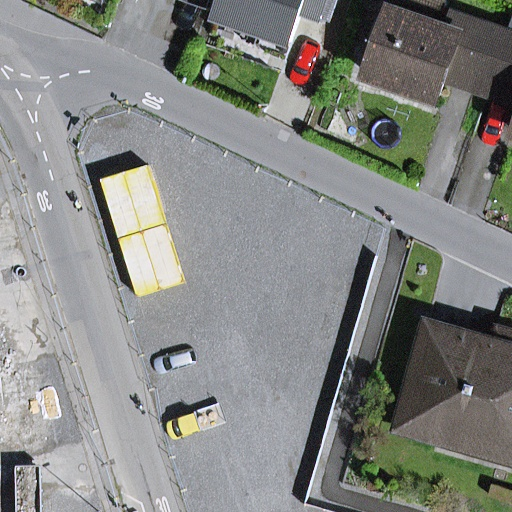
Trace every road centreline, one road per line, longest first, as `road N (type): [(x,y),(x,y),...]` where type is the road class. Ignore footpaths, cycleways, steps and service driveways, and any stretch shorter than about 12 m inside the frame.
road 1 (residential): [(511,265),(128,79),(71,74),(18,93)]
road 2 (residential): [(18,93),(53,174),(154,511)]
